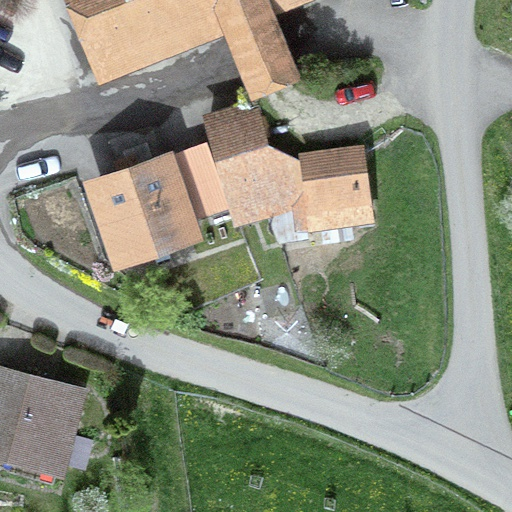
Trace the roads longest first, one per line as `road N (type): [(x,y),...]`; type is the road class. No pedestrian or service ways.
road 1 (unclassified): [(463,460),(86,325),(0,272)]
road 2 (unclassified): [(455,0),(470,370),(463,460)]
